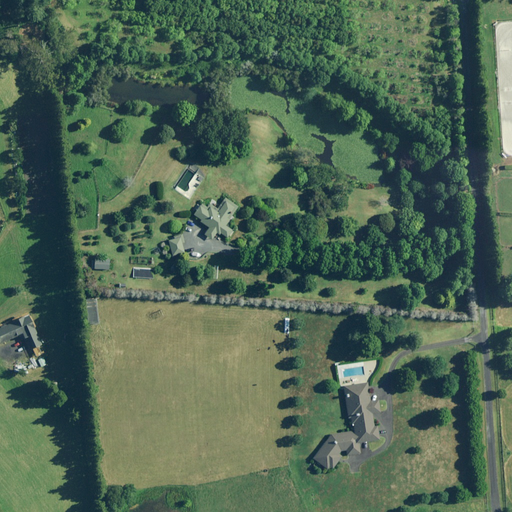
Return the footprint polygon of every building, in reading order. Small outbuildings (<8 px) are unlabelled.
[(511,155),(511,23),(495,25),(504,156),(511,155)] [(212,239),(216,232),(220,235),(221,233),(226,237),(231,229),(225,225),(237,206),(229,201),(226,199),(218,212),(212,209),(214,206),(209,203),(206,207),(200,203),(193,214),(201,219),(199,221),(209,227),(204,234),(212,239)] [(184,252),(180,238),(168,241),(172,255),(184,252)] [(109,259),(94,258),(93,268),(108,269),(109,259)] [(98,323),(95,299),(85,299),(87,324),(98,323)] [(41,344),(28,315),(0,327),(0,343),(21,334),(28,350),(41,344)] [(46,364),(43,357),(37,359),(41,366),(46,364)] [(370,396),(375,395),(373,385),(368,386),(367,381),(342,386),(349,425),(353,425),(354,430),(330,435),(313,458),(327,468),(328,467),(332,470),(342,456),(338,453),(339,452),(345,451),(346,456),(360,453),(358,443),(377,440),(372,414),(378,413),(375,398),(371,399),(370,396)]
